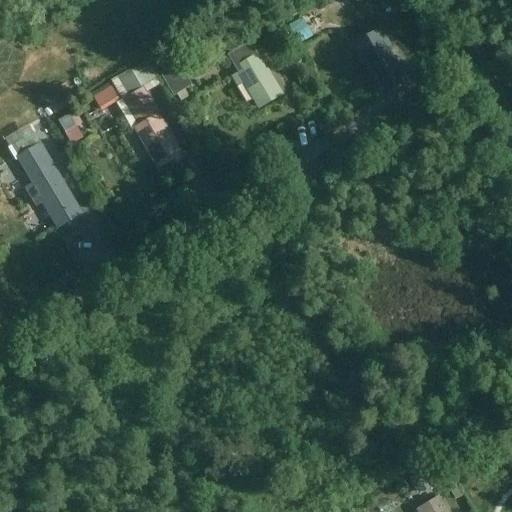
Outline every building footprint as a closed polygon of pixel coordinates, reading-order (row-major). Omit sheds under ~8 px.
[(381,30),(356,45),(382,90),(403,78),(407,75),(398,58),(394,60),(389,51),(392,49),(381,30)] [(259,107),(281,94),(258,56),(245,64),(248,68),(233,77),(238,86),(244,83),(259,107)] [(159,168),(181,155),(149,101),(130,112),(138,126),(135,127),(138,133),(159,168)] [(31,174),(50,163),(33,134),(14,145),(31,174)] [(59,228),(81,215),(57,176),(44,183),(46,187),(37,193),(59,228)] [(448,511),(440,498),(418,511),(448,511)]
